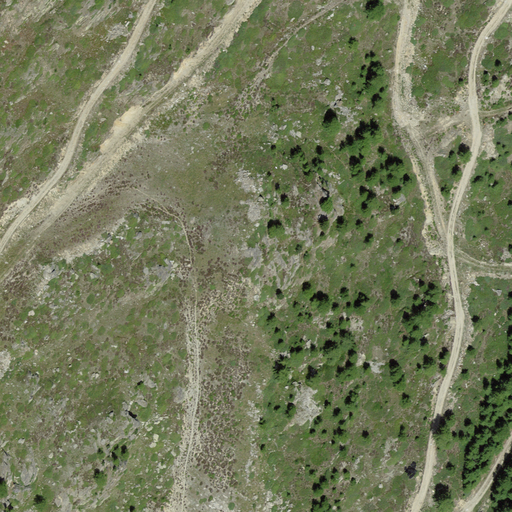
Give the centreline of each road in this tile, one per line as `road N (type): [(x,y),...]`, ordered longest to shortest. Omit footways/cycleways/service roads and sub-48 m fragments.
road 1 (track): [(0,277),(245,0)]
road 2 (track): [(152,0),(58,174),(0,247)]
road 3 (track): [(451,250),(459,331),(414,511)]
road 4 (track): [(448,245),(475,148),(474,114)]
road 5 (track): [(408,123),(448,245)]
road 6 (track): [(408,0),(399,88),(408,123)]
road 7 (track): [(474,114),(476,47),(509,0)]
